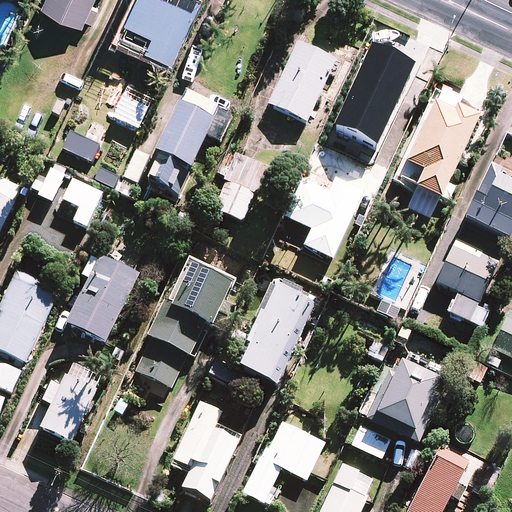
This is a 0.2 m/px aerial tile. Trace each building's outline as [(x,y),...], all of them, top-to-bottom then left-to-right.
[(94,0),(45,0),(42,6),(83,25),(94,0)] [(175,56),(201,0),(134,0),(126,19),(153,31),(148,44),(175,56)] [(334,127),(377,147),(416,65),(373,45),(334,127)] [(336,65),(298,46),(269,108),(307,126),(336,65)] [(222,114),(187,97),(157,157),(161,159),(149,184),(180,199),(222,114)] [(70,103),(57,98),(49,116),(62,122),(70,103)] [(408,210),(431,222),(442,201),(450,205),(457,191),(449,187),(483,121),(457,107),(454,115),(437,106),(405,167),(425,177),(408,210)] [(278,136),(272,131),(267,138),(286,153),(294,143),(281,133),(278,136)] [(315,170),(292,155),(284,168),(307,183),(315,170)] [(511,242),(511,161),(500,156),(466,221),(511,244),(511,242)] [(65,178),(52,172),(40,199),(53,205),(65,178)] [(328,193),(308,184),(291,219),(313,229),(305,245),(333,258),(364,192),(335,178),(328,193)] [(0,239),(23,192),(0,180),(0,239)] [(103,196),(74,183),(65,204),(81,211),(75,224),(88,230),(103,196)] [(255,197),(238,190),(226,216),(243,224),(255,197)] [(501,263),(457,243),(438,286),(459,296),(450,315),(478,328),(486,311),(480,308),(501,263)] [(107,348),(141,277),(101,259),(68,329),(107,348)] [(191,359),(207,326),(214,330),(220,318),(233,324),(239,311),(226,305),(236,283),(190,262),(169,307),(165,306),(149,340),(191,359)] [(0,320),(0,353),(27,366),(57,299),(39,291),(42,284),(17,273),(0,309),(0,313),(3,315),(0,320)] [(318,299),(275,282),(248,350),(251,351),(242,373),(279,388),(301,333),(304,334),(318,299)] [(511,313),(495,350),(511,357),(511,313)] [(376,342),(369,360),(384,367),(392,349),(376,342)] [(183,367),(148,351),(137,375),(172,390),(183,367)] [(237,370),(217,362),(210,377),(231,386),(237,370)] [(388,373),(366,422),(411,442),(420,446),(437,408),(449,383),(403,362),(396,377),(388,373)] [(0,390),(12,396),(22,374),(0,364),(0,390)] [(98,394),(66,379),(42,430),(73,445),(98,394)] [(133,405),(120,398),(111,415),(124,422),(133,405)] [(239,447),(233,444),(236,436),(217,427),(223,415),(201,405),(172,468),(191,477),(184,492),(213,505),(239,447)] [(307,483),(311,475),(326,483),(336,463),(320,456),(325,446),(283,426),(267,460),(262,457),(244,496),(264,506),(281,471),(307,483)] [(391,442),(361,430),(353,449),(383,461),(391,442)] [(444,511),(451,501),(472,511),(474,511),(492,480),(469,468),(474,457),(447,443),(409,511),(444,511)] [(360,511),(375,482),(343,467),(322,511),(360,511)]
